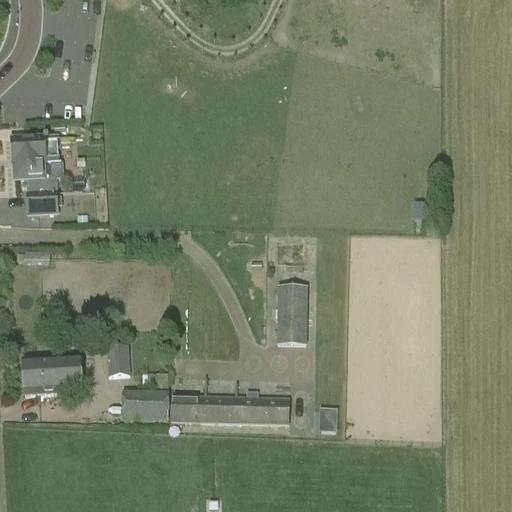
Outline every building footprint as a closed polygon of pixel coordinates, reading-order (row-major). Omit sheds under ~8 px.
[(48,141),(11,142),(13,185),(26,185),(27,197),(28,220),(31,220),(57,219),(57,211),(57,202),(57,197),(57,185),(64,180),(64,169),(58,163),(57,143),(59,143),(59,140),(48,141)] [(276,340),(276,349),(305,349),(306,291),(277,290),(276,322),(276,328),(276,334),(276,335),(276,340)] [(107,352),(108,381),(130,380),(129,351),(107,352)] [(24,400),(83,397),(81,361),(22,364),(24,400)] [(167,426),(168,394),(122,394),(122,426),(167,426)] [(246,396),(246,402),(171,400),(171,428),(289,431),(289,403),(258,402),(258,396),(246,396)] [(319,436),(337,436),(338,413),(320,413),(319,436)]
